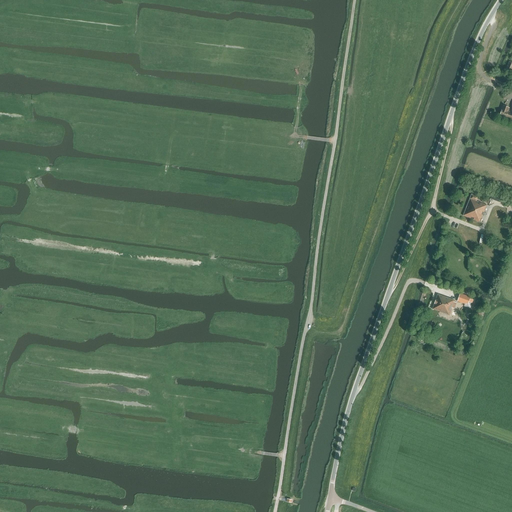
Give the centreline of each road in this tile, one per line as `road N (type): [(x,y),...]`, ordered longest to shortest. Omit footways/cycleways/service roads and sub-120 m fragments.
road 1 (unclassified): [(330,497),(364,363),(472,55),(502,0)]
road 2 (unclassified): [(309,313),(355,0)]
road 3 (track): [(275,511),(309,313)]
